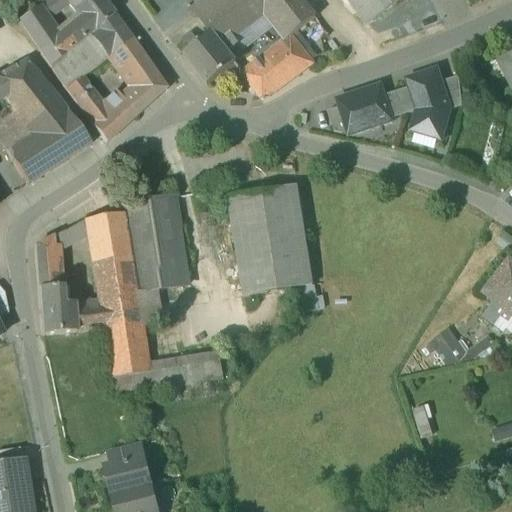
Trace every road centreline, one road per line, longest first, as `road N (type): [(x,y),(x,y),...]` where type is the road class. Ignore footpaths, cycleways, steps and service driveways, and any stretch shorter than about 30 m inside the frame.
road 1 (residential): [(264,128),(273,110),(302,93),(511,11)]
road 2 (residential): [(64,511),(15,243)]
road 3 (residential): [(511,215),(450,186),(264,128)]
road 4 (residential): [(15,243),(30,217),(151,125),(192,110)]
road 5 (residential): [(126,0),(187,88),(192,110)]
